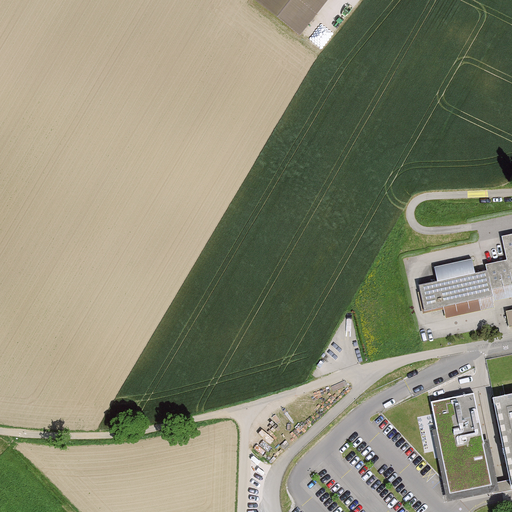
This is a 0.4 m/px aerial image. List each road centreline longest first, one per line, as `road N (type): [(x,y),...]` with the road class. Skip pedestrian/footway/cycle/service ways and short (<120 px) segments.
road 1 (track): [(0,430),(91,437),(143,431),(483,345)]
road 2 (residential): [(511,340),(483,345),(358,413)]
